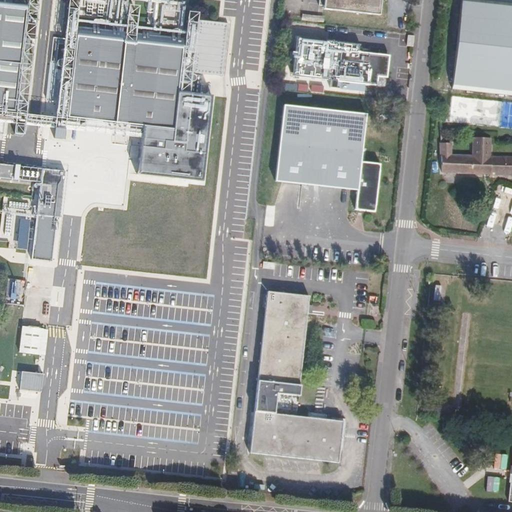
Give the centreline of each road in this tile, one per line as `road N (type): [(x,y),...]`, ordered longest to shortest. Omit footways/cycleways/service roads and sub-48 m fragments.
road 1 (unclassified): [(373,511),(405,245)]
road 2 (unclassified): [(405,245),(431,0)]
road 3 (tertiary): [(0,489),(124,501)]
